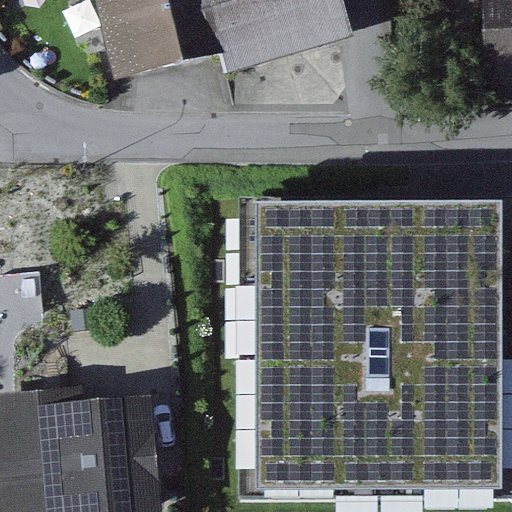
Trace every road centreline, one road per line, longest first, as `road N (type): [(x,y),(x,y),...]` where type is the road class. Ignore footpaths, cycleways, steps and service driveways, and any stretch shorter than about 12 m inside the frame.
road 1 (residential): [(22,135),(374,152)]
road 2 (residential): [(374,152),(363,0)]
road 3 (residential): [(374,152),(511,141)]
